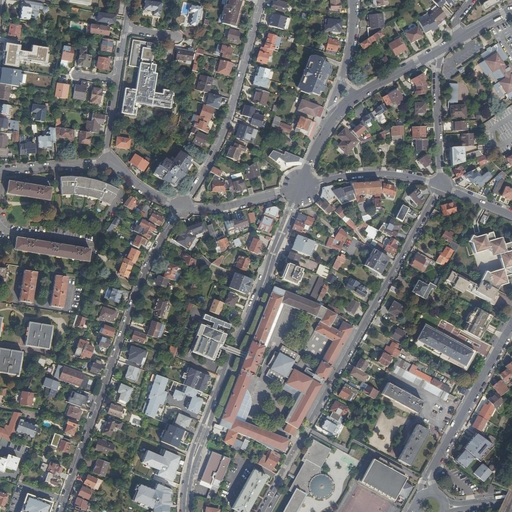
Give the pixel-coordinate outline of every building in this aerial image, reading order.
[(114,0),(112,14),(116,15),(118,15),(120,0),(114,0)] [(163,3),(147,0),(144,0),(143,10),(153,12),(153,15),(161,17),(163,3)] [(231,26),(234,27),(237,15),(236,15),(237,12),(238,12),(241,1),(238,0),(228,0),(227,5),(225,5),(222,15),(224,15),(222,23),(226,25),(231,26)] [(338,0),(330,0),(330,6),(328,6),(328,11),(339,13),(340,8),(340,3),(339,3),(338,0)] [(452,4),(453,3),(450,0),(431,0),(438,7),(439,9),(443,6),(443,5),(445,2),(450,7),(452,4)] [(484,10),(503,0),(487,0),(484,2),(482,6),(484,10)] [(282,4),(273,2),(271,8),(280,11),(282,4)] [(192,13),(190,25),(197,27),(202,7),(190,5),(189,12),(192,13)] [(31,8),(21,6),(19,18),(29,20),(31,8)] [(439,9),(438,7),(428,15),(429,16),(436,26),(440,22),(440,21),(441,20),(445,16),(439,9)] [(286,17),(272,13),(269,25),(283,29),(286,17)] [(369,16),(370,25),(370,28),(367,28),(368,38),(380,30),(383,29),(383,27),(382,14),(369,16)] [(115,24),(122,25),(124,16),(118,15),(116,15),(115,24)] [(424,18),(418,21),(424,32),(431,28),(432,31),(437,28),(436,26),(429,16),(424,19),(424,18)] [(315,32),(329,35),(331,20),(321,19),(320,28),(315,28),(315,32)] [(21,25),(10,24),(9,35),(19,37),(21,25)] [(91,24),(89,33),(108,37),(110,27),(91,24)] [(234,27),(231,26),(227,39),(237,42),(240,32),(239,32),(240,29),(234,27)] [(417,26),(405,33),(410,43),(422,36),(417,26)] [(383,36),(380,30),(368,38),(360,44),(363,49),(370,45),(369,43),(379,37),(380,38),(383,36)] [(273,50),(274,50),(275,45),(274,45),(277,36),(269,34),(266,43),(264,47),(273,50)] [(340,36),(329,35),(329,38),(327,49),(326,52),(335,55),(339,41),(340,36)] [(113,40),(103,38),(101,50),(111,52),(113,40)] [(24,41),(12,39),(10,51),(22,53),(24,41)] [(399,39),(395,41),(388,45),(394,56),(405,50),(399,39)] [(133,40),(130,57),(131,58),(131,61),(129,61),(148,64),(150,49),(149,48),(149,47),(150,47),(151,43),(133,40)] [(230,44),(223,42),(220,52),(223,53),(222,57),(230,59),(233,48),(229,48),(230,44)] [(511,77),(509,72),(505,67),(502,62),(507,58),(503,52),(503,53),(502,50),(498,44),(491,49),(492,49),(489,51),(488,51),(481,55),(485,61),(479,64),(487,76),(492,72),(499,82),(494,86),(501,97),(506,94),(509,98),(511,96),(511,77)] [(68,59),(72,59),(74,48),(63,46),(60,62),(67,63),(68,60),(68,59)] [(86,48),(81,47),(78,65),(89,66),(90,56),(85,55),(86,48)] [(264,47),(261,47),(260,52),(260,51),(257,61),(266,63),(267,61),(269,54),(272,55),(273,50),(264,47)] [(188,51),(178,49),(176,59),(187,61),(186,63),(191,64),(193,50),(189,49),(188,51)] [(26,57),(16,55),(15,61),(6,60),(4,68),(7,69),(16,70),(20,71),(24,71),(24,69),(26,69),(26,68),(41,71),(42,62),(36,61),(37,58),(26,57)] [(298,88),(300,89),(312,57),(310,56),(298,88)] [(311,92),(318,95),(319,90),(320,91),(323,81),(318,79),(319,76),(325,78),(328,69),(327,68),(329,64),(322,62),(323,60),(314,56),(314,58),(312,57),(300,89),(301,89),(301,91),(310,94),(311,92)] [(109,59),(98,57),(97,68),(108,70),(109,59)] [(229,76),(232,63),(221,60),(217,72),(229,76)] [(154,72),(155,65),(148,64),(129,61),(129,66),(139,68),(135,90),(125,88),(121,113),(131,115),(133,103),(151,106),(156,72),(154,72)] [(319,90),(318,95),(321,96),(322,91),(324,92),(332,70),(330,70),(332,66),(329,64),(327,68),(328,69),(325,78),(319,76),(318,79),(323,81),(320,91),(319,90)] [(257,76),(269,79),(270,79),(273,70),(268,69),(259,66),(258,70),(257,76)] [(20,71),(19,77),(18,81),(17,81),(16,86),(29,88),(30,83),(28,82),(30,72),(24,71),(20,71)] [(266,88),(269,79),(257,76),(255,75),(253,84),(266,88)] [(416,75),(405,81),(409,88),(420,82),(416,75)] [(209,93),(211,85),(213,79),(202,76),(198,90),(205,92),(207,93),(209,93)] [(82,81),(81,87),(80,89),(74,88),(73,98),(85,100),(88,82),(82,81)] [(0,91),(9,93),(10,85),(0,83),(0,91)] [(68,85),(57,84),(55,97),(66,98),(68,85)] [(451,108),(451,119),(466,118),(466,106),(456,106),(457,103),(459,103),(458,84),(449,85),(450,97),(450,103),(449,103),(449,107),(451,108)] [(102,89),(93,88),(90,103),(102,105),(104,96),(101,95),(102,89)] [(268,92),(257,89),(253,102),(264,105),(268,92)] [(383,98),(387,105),(394,101),(397,105),(404,101),(397,90),(383,98)] [(9,93),(0,91),(0,99),(8,101),(9,93)] [(221,97),(211,94),(209,93),(208,97),(207,97),(206,97),(205,100),(206,101),(207,101),(206,105),(218,109),(219,106),(220,100),(221,97)] [(320,106),(302,99),(298,110),(315,117),(316,116),(320,118),(324,107),(320,106)] [(372,112),(377,120),(379,122),(385,118),(381,113),(387,109),(384,103),(378,108),(372,112)] [(425,103),(415,103),(416,113),(425,113),(425,103)] [(46,106),(33,104),(32,112),(37,113),(36,121),(44,122),(46,106)] [(0,118),(7,120),(7,119),(10,119),(11,116),(7,116),(7,115),(11,115),(11,110),(9,110),(10,106),(2,105),(1,114),(0,113),(0,118)] [(204,105),(200,116),(210,120),(213,109),(204,105)] [(264,114),(250,110),(249,114),(247,123),(258,126),(259,121),(262,122),(264,114)] [(366,129),(368,132),(370,130),(366,124),(374,119),(375,121),(377,120),(372,112),(366,116),(366,117),(360,121),(361,123),(366,129)] [(104,115),(93,113),(92,113),(89,113),(85,132),(91,133),(97,133),(98,134),(99,124),(103,124),(104,115)] [(209,128),(207,127),(206,127),(207,125),(208,125),(210,120),(200,116),(198,115),(193,127),(199,129),(207,133),(209,128)] [(310,121),(300,117),(299,120),(294,118),(292,121),(298,123),(296,127),(297,127),(306,131),(310,121)] [(7,120),(0,118),(0,127),(6,128),(7,124),(10,125),(10,128),(15,129),(19,129),(18,121),(11,120),(8,120),(7,120)] [(272,126),(288,132),(290,133),(292,127),(281,122),(274,120),(272,126)] [(315,123),(310,121),(306,131),(297,127),(296,131),(310,136),(315,123)] [(466,121),(454,122),(454,131),(466,131),(466,121)] [(358,139),(361,142),(364,140),(359,135),(362,133),(361,132),(366,129),(361,123),(350,132),(356,138),(358,139)] [(249,141),(253,128),(241,124),(239,129),(240,129),(237,137),(249,141)] [(55,127),(41,125),(42,131),(56,133),(55,127)] [(392,145),(403,144),(402,126),(399,126),(391,127),(377,134),(381,141),(386,138),(385,135),(392,131),(392,145)] [(70,140),(75,141),(75,138),(74,130),(73,130),(72,130),(60,128),(55,127),(56,133),(56,136),(65,137),(70,138),(70,140)] [(195,138),(192,142),(197,144),(198,143),(204,146),(208,137),(198,132),(199,129),(193,127),(189,135),(195,138)] [(425,134),(425,127),(424,127),(412,127),(413,140),(416,140),(425,139),(425,134)] [(343,141),(338,146),(347,154),(358,142),(344,129),(338,136),(343,141)] [(80,131),(74,130),(75,138),(79,139),(79,142),(87,144),(90,142),(91,133),(85,132),(80,131)] [(463,147),(473,146),(473,134),(466,134),(462,134),(463,147)] [(0,135),(0,148),(7,149),(8,137),(0,135)] [(25,145),(24,137),(19,137),(20,142),(20,148),(20,155),(26,154),(35,153),(35,145),(31,145),(31,143),(27,144),(27,145),(25,145)] [(117,146),(123,147),(129,148),(130,140),(117,137),(116,146),(117,146)] [(361,142),(361,146),(372,141),(370,137),(369,138),(364,140),(361,142)] [(425,139),(416,140),(416,150),(427,150),(427,148),(429,148),(429,139),(425,139)] [(246,147),(238,144),(236,148),(234,147),(231,145),(226,156),(237,160),(240,152),(243,151),(245,152),(247,147),(246,147)] [(451,148),(452,166),(463,162),(463,147),(451,148)] [(283,151),(276,148),(273,157),(283,160),(282,162),(285,163),(286,163),(298,162),(303,163),(304,159),(283,151)] [(467,155),(468,160),(477,158),(483,156),(479,151),(467,155)] [(157,169),(154,173),(158,175),(159,174),(170,181),(171,180),(173,181),(176,180),(177,178),(179,179),(186,168),(187,168),(190,163),(188,161),(190,158),(188,157),(189,156),(188,156),(188,157),(180,152),(172,163),(165,159),(163,163),(161,162),(157,168),(156,168),(157,169)] [(137,166),(143,171),(144,171),(143,170),(145,167),(147,168),(149,164),(148,163),(151,159),(146,156),(144,160),(143,159),(143,160),(135,155),(131,161),(130,161),(137,166)] [(419,160),(424,168),(428,165),(427,164),(431,162),(426,155),(419,160)] [(483,156),(477,158),(481,166),(486,163),(488,163),(492,162),(489,158),(487,157),(486,155),(484,155),(483,156)] [(260,175),(256,162),(246,168),(247,174),(246,174),(247,179),(260,175)] [(158,175),(154,173),(153,174),(162,180),(163,179),(173,186),(174,186),(176,186),(178,185),(180,182),(184,174),(185,175),(192,164),(190,163),(187,168),(186,168),(179,179),(177,182),(176,183),(175,184),(173,184),(170,181),(159,174),(158,175)] [(481,166),(479,167),(485,179),(492,175),(490,171),(491,171),(490,169),(490,170),(486,163),(481,166)] [(499,174),(502,171),(498,167),(495,164),(492,167),(499,174)] [(215,174),(222,178),(224,175),(222,173),(222,172),(213,167),(210,172),(215,174)] [(453,170),(457,178),(465,174),(462,167),(461,168),(461,167),(453,170)] [(500,190),(500,188),(506,175),(505,174),(502,171),(499,174),(496,177),(500,182),(499,183),(494,193),(498,195),(500,190)] [(207,191),(230,190),(227,181),(222,178),(215,174),(206,188),(207,191)] [(106,203),(110,205),(118,190),(112,187),(102,183),(96,181),(89,179),(82,178),(73,177),(66,177),(60,178),(61,194),(70,194),(80,195),(86,196),(93,198),(98,199),(106,203)] [(233,179),(227,181),(230,190),(230,192),(235,191),(236,191),(236,192),(237,192),(240,191),(241,190),(241,188),(245,187),(242,177),(233,179)] [(375,211),(381,210),(381,207),(380,190),(380,182),(380,179),(376,180),(374,182),(375,182),(357,184),(351,184),(351,186),(355,197),(364,223),(365,223),(366,223),(366,221),(371,219),(369,215),(368,215),(364,202),(365,201),(364,197),(360,199),(358,194),(363,194),(363,195),(366,195),(366,194),(371,193),(371,195),(375,195),(375,211)] [(384,184),(384,180),(380,179),(380,182),(380,190),(382,191),(382,193),(389,194),(394,195),(396,188),(393,187),(393,186),(384,184)] [(49,200),(51,188),(8,181),(6,193),(49,200)] [(353,198),(355,197),(351,186),(349,187),(344,188),(341,189),(340,188),(335,190),(332,185),(328,186),(335,195),(337,198),(337,199),(338,200),(341,197),(347,195),(350,194),(351,197),(353,198)] [(325,201),(325,202),(335,195),(328,186),(323,188),(323,189),(322,192),(322,195),(321,197),(325,201)] [(511,196),(511,189),(505,187),(501,196),(506,198),(505,198),(510,200),(511,196)] [(412,201),(410,202),(415,207),(424,200),(416,190),(409,196),(412,201)] [(132,202),(135,199),(130,196),(124,205),(129,207),(133,210),(136,205),(132,202)] [(332,209),(325,202),(325,201),(323,203),(319,200),(316,203),(327,214),(332,209)] [(442,214),(434,209),(432,213),(436,215),(443,218),(444,216),(456,212),(453,203),(447,205),(447,204),(441,206),(443,213),(442,214)] [(139,215),(143,217),(146,211),(148,208),(145,206),(142,210),(141,210),(139,215)] [(266,209),(264,214),(274,217),(275,216),(276,216),(278,211),(278,210),(277,209),(276,207),(274,207),(266,209)] [(340,207),(335,212),(342,219),(346,214),(340,207)] [(399,219),(402,213),(404,209),(401,207),(400,208),(398,207),(393,217),(398,220),(399,219)] [(153,210),(148,220),(159,226),(163,218),(157,215),(158,213),(153,210)] [(248,225),(245,214),(241,215),(240,210),(228,213),(228,212),(222,214),(228,235),(234,234),(233,230),(248,225)] [(297,217),(296,219),(305,223),(308,216),(299,213),(297,217)] [(274,217),(264,214),(261,221),(258,220),(257,224),(260,225),(258,228),(268,232),(274,217)] [(345,215),(342,219),(354,230),(357,226),(345,215)] [(484,215),(480,222),(485,225),(489,217),(484,215)] [(315,219),(308,216),(305,223),(305,224),(312,227),(315,219)] [(152,231),(153,231),(155,226),(142,219),(139,226),(144,229),(151,232),(152,231)] [(392,220),(385,231),(395,236),(401,226),(392,220)] [(305,224),(296,221),(292,229),(297,230),(296,234),(304,237),(306,232),(302,231),(305,224)] [(181,228),(174,241),(187,249),(195,237),(192,235),(191,233),(194,232),(195,234),(205,231),(202,223),(192,226),(193,228),(191,228),(190,227),(186,228),(184,230),(181,228)] [(108,228),(106,231),(106,232),(105,233),(110,236),(112,232),(111,232),(115,225),(111,224),(108,228)] [(211,224),(207,226),(210,236),(213,243),(214,246),(215,249),(216,251),(216,253),(224,250),(225,248),(224,246),(228,245),(224,235),(216,238),(211,224)] [(367,229),(376,234),(378,231),(369,225),(367,229)] [(347,235),(348,235),(340,227),(338,229),(337,231),(339,232),(338,234),(335,239),(330,237),(328,240),(326,246),(334,249),(340,252),(341,249),(342,247),(347,235)] [(150,233),(151,232),(144,229),(141,235),(149,239),(152,234),(150,233)] [(450,243),(448,247),(453,250),(456,252),(459,245),(452,241),(455,234),(454,233),(453,235),(445,231),(442,238),(450,243)] [(490,248),(490,249),(493,248),(499,252),(499,254),(500,254),(502,258),(502,261),(507,260),(507,258),(508,258),(511,266),(511,250),(511,248),(511,247),(511,245),(511,242),(507,244),(504,244),(504,243),(504,242),(497,239),(496,239),(495,240),(495,239),(493,232),(488,234),(489,235),(486,236),(485,235),(481,236),(476,237),(476,238),(472,236),(470,239),(473,241),(472,243),(475,254),(486,251),(486,250),(490,248)] [(149,241),(137,235),(134,242),(133,242),(131,245),(137,248),(138,245),(139,245),(140,243),(146,246),(149,241)] [(88,261),(90,249),(16,237),(14,249),(88,261)] [(396,244),(398,241),(396,240),(391,238),(385,249),(383,248),(384,247),(383,246),(377,243),(375,247),(378,248),(392,256),(398,245),(396,244)] [(253,239),(249,250),(257,253),(261,242),(253,239)] [(305,243),(295,239),(292,248),(302,252),(305,243)] [(447,262),(453,250),(448,247),(446,247),(443,254),(442,255),(441,254),(436,262),(443,266),(445,262),(447,262)] [(128,260),(126,259),(124,259),(123,263),(131,266),(133,263),(134,263),(139,252),(131,249),(128,256),(129,256),(128,260)] [(389,258),(373,249),(372,252),(372,253),(379,257),(379,258),(385,262),(385,264),(386,263),(389,258)] [(180,263),(196,268),(197,266),(195,266),(197,260),(189,257),(190,256),(184,252),(180,263)] [(300,256),(290,252),(287,260),(297,264),(300,256)] [(379,257),(372,253),(366,263),(367,264),(366,266),(378,273),(380,271),(382,268),(385,264),(385,262),(379,258),(379,257)] [(426,257),(418,253),(411,265),(424,272),(431,259),(429,259),(428,258),(426,257)] [(207,271),(211,263),(209,261),(202,255),(199,261),(196,268),(206,272),(206,273),(206,275),(204,278),(210,280),(212,274),(207,271)] [(340,258),(337,256),(332,268),(338,271),(342,262),(343,263),(344,263),(345,260),(343,259),(345,256),(342,255),(340,258)] [(218,258),(211,263),(218,266),(222,257),(220,256),(218,258)] [(236,267),(245,270),(249,260),(239,256),(237,261),(238,262),(236,267)] [(511,268),(511,266),(508,258),(507,258),(507,260),(502,261),(502,258),(501,259),(504,268),(495,271),(495,272),(498,271),(499,276),(498,276),(498,278),(505,276),(511,274),(511,270),(511,269),(511,268)] [(2,264),(0,263),(0,278),(5,278),(5,274),(8,274),(9,274),(9,270),(8,269),(5,269),(6,268),(2,268),(2,264)] [(131,266),(123,263),(118,274),(121,275),(121,276),(123,277),(124,276),(127,277),(131,266)] [(168,278),(173,280),(176,269),(177,266),(168,263),(163,277),(168,278)] [(288,264),(288,265),(282,278),(282,279),(299,286),(300,282),(298,281),(302,273),(300,272),(302,269),(288,264)] [(325,277),(328,267),(319,265),(316,275),(325,277)] [(36,272),(24,270),(19,301),(31,303),(36,272)] [(466,290),(470,281),(452,271),(447,280),(453,283),(454,282),(455,283),(455,284),(453,287),(463,293),(465,290),(466,290)] [(482,280),(481,281),(496,289),(498,285),(500,286),(507,284),(506,281),(505,281),(505,279),(506,279),(505,276),(498,278),(498,276),(499,276),(498,271),(495,272),(491,273),(490,272),(489,272),(487,272),(482,280)] [(234,273),(228,287),(245,294),(250,279),(236,273),(234,273)] [(55,275),(50,306),(62,308),(67,277),(55,275)] [(165,287),(168,278),(163,277),(158,275),(157,279),(155,278),(153,283),(165,287)] [(326,280),(326,281),(333,285),(335,281),(328,277),(327,279),(326,280)] [(361,284),(355,281),(351,289),(364,296),(366,292),(365,292),(366,289),(360,285),(361,284)] [(418,281),(412,292),(425,299),(431,288),(435,290),(437,286),(430,282),(428,286),(418,281)] [(470,281),(466,290),(487,302),(489,297),(480,291),(482,288),(478,286),(470,281)] [(496,289),(481,281),(478,286),(482,288),(480,291),(489,297),(487,302),(493,305),(498,297),(495,295),(498,290),(496,289)] [(327,286),(324,284),(316,303),(322,307),(324,304),(320,302),(322,297),(323,298),(326,291),(325,290),(327,286)] [(219,426),(237,433),(251,439),(272,450),(273,451),(274,448),(284,452),(288,440),(234,419),(245,390),(251,376),(253,376),(254,375),(253,375),(257,364),(261,366),(264,359),(259,358),(264,347),(263,346),(280,302),(316,316),(315,317),(321,319),(314,331),(333,341),(312,380),(293,370),(291,369),(290,369),(292,366),(295,361),(279,352),(269,369),(285,378),(288,379),(287,381),(285,384),(286,384),(304,394),(288,424),(284,432),(293,436),(297,428),(297,429),(324,380),(331,367),(353,328),(343,322),(338,331),(330,327),(336,315),(322,307),(316,303),(274,286),(272,292),(271,292),(252,342),(251,342),(247,353),(246,355),(244,360),(240,370),(221,419),(219,426)] [(117,302),(121,292),(112,289),(111,293),(111,292),(108,299),(117,302)] [(229,293),(225,303),(233,307),(233,306),(234,307),(236,303),(235,303),(235,302),(237,297),(229,293)] [(169,300),(158,297),(154,310),(156,311),(155,315),(158,316),(158,317),(160,317),(163,317),(165,310),(168,311),(170,306),(167,305),(169,300)] [(217,314),(218,315),(223,303),(214,299),(209,311),(217,314)] [(352,300),(346,310),(353,314),(359,304),(352,300)] [(395,320),(397,317),(402,307),(394,302),(388,312),(392,314),(390,317),(395,320)] [(326,307),(337,313),(339,309),(328,303),(326,307)] [(104,318),(113,321),(117,312),(103,307),(99,319),(103,321),(104,318)] [(471,335),(479,339),(491,316),(481,310),(476,308),(473,312),(471,311),(465,322),(468,324),(464,331),(471,335)] [(78,315),(75,326),(80,328),(84,317),(78,315)] [(204,315),(202,319),(228,329),(230,325),(204,315)] [(160,323),(152,320),(150,325),(149,330),(148,335),(155,337),(156,338),(161,325),(161,324),(160,323)] [(52,326),(29,322),(25,346),(48,349),(52,326)] [(226,335),(200,324),(195,336),(197,336),(191,352),(213,361),(219,345),(221,346),(226,335)] [(424,326),(425,325),(437,332),(442,335),(442,337),(445,338),(444,341),(441,346),(443,347),(446,348),(450,342),(450,341),(454,343),(455,342),(466,348),(467,346),(425,324),(424,326)] [(111,336),(114,328),(105,325),(103,331),(102,331),(101,333),(111,336)] [(473,351),(472,351),(466,348),(455,342),(454,343),(450,341),(450,342),(446,348),(443,347),(441,346),(444,341),(445,338),(442,337),(442,335),(437,332),(425,325),(424,326),(421,333),(417,340),(416,340),(422,344),(422,345),(432,351),(433,349),(448,357),(447,359),(457,364),(458,363),(464,366),(473,351)] [(397,328),(392,338),(399,341),(405,332),(397,328)] [(145,334),(136,331),(134,330),(131,339),(142,343),(143,341),(145,334)] [(102,337),(99,345),(107,348),(110,340),(102,337)] [(472,350),(472,351),(473,351),(464,366),(458,363),(457,364),(447,359),(448,357),(433,349),(432,351),(422,345),(422,344),(416,340),(417,340),(416,339),(414,343),(465,371),(476,352),(472,350)] [(83,349),(92,352),(94,347),(88,345),(89,342),(86,341),(85,342),(84,342),(84,343),(85,344),(83,349)] [(393,342),(387,353),(393,356),(393,355),(397,357),(398,355),(394,353),(398,345),(393,342)] [(168,355),(173,357),(177,348),(171,346),(168,355)] [(282,346),(279,352),(295,361),(298,354),(282,346)] [(132,347),(130,352),(132,352),(131,355),(129,360),(139,363),(141,356),(144,357),(146,352),(132,347)] [(22,352),(0,348),(0,372),(17,375),(17,376),(18,377),(19,375),(22,352)] [(92,352),(83,349),(81,355),(80,354),(79,356),(80,356),(80,357),(83,359),(84,356),(90,358),(92,352)] [(376,354),(373,360),(386,367),(392,357),(383,352),(381,357),(376,354)] [(41,355),(37,364),(44,367),(47,357),(41,355)] [(412,365),(398,358),(397,359),(396,360),(395,364),(394,365),(448,394),(451,389),(416,370),(417,368),(412,365)] [(91,367),(90,371),(98,374),(100,371),(101,371),(101,368),(100,368),(101,366),(101,365),(102,362),(96,360),(95,364),(93,363),(92,365),(90,365),(90,367),(91,367)] [(360,360),(356,368),(363,372),(368,364),(360,360)] [(344,371),(349,374),(353,367),(348,364),(344,371)] [(59,365),(55,377),(80,386),(84,374),(59,365)] [(129,365),(126,373),(130,374),(129,378),(134,380),(138,368),(129,365)] [(391,370),(391,371),(446,401),(448,398),(449,395),(448,394),(394,365),(391,370)] [(363,372),(356,368),(354,367),(350,374),(358,379),(361,373),(366,376),(367,374),(363,372)] [(185,381),(183,385),(197,391),(203,393),(205,389),(206,390),(212,376),(190,368),(188,374),(185,373),(183,378),(186,379),(185,381)] [(285,378),(269,369),(266,376),(282,385),(285,378)] [(511,375),(507,369),(500,374),(506,383),(511,378),(511,375)] [(34,373),(27,392),(30,392),(37,374),(34,373)] [(151,399),(145,414),(149,416),(153,418),(155,418),(160,404),(160,402),(164,403),(167,395),(163,393),(164,391),(168,379),(157,375),(149,398),(151,399)] [(178,383),(183,385),(185,381),(174,377),(174,378),(173,381),(178,383)] [(54,381),(46,378),(43,386),(49,388),(47,392),(49,393),(54,381)] [(508,389),(501,380),(493,386),(500,396),(508,389)] [(54,381),(49,393),(49,395),(49,396),(53,397),(54,398),(59,382),(54,381)] [(176,397),(175,399),(180,401),(181,400),(184,394),(190,397),(186,408),(188,409),(189,411),(195,414),(198,413),(202,403),(200,402),(199,402),(200,398),(198,398),(195,396),(194,397),(192,397),(191,397),(193,394),(195,395),(197,391),(183,385),(178,383),(173,381),(171,388),(175,390),(174,392),(172,396),(176,397)] [(398,389),(395,387),(388,383),(381,394),(402,406),(407,408),(416,413),(419,407),(420,408),(421,406),(420,406),(422,402),(415,398),(412,396),(398,389)] [(120,404),(128,407),(135,393),(130,391),(132,388),(124,385),(122,389),(121,393),(124,394),(120,404)] [(351,390),(343,387),(339,395),(346,399),(351,390)] [(465,396),(468,391),(463,388),(460,394),(465,396)] [(70,390),(67,402),(80,406),(80,403),(84,405),(87,396),(70,390)] [(234,419),(245,423),(250,409),(251,407),(251,404),(251,401),(250,398),(249,394),(247,392),(246,392),(245,390),(234,419)] [(375,400),(379,392),(376,390),(374,393),(373,392),(370,397),(375,400)] [(33,407),(35,395),(35,393),(30,392),(27,392),(23,391),(22,395),(21,395),(20,400),(21,401),(20,405),(33,407)] [(504,401),(496,393),(488,400),(490,403),(491,404),(495,408),(495,409),(504,401)] [(333,411),(330,417),(337,421),(340,415),(343,417),(348,408),(335,401),(331,410),(333,411)] [(119,417),(123,408),(111,404),(107,413),(119,417)] [(490,407),(488,406),(484,405),(478,416),(486,421),(487,421),(495,408),(491,404),(490,407)] [(79,420),(82,411),(77,409),(74,408),(70,406),(67,415),(79,420)] [(179,413),(173,426),(184,431),(186,426),(187,425),(189,426),(192,419),(179,413)] [(486,421),(478,416),(472,427),(481,431),(486,421)] [(78,422),(66,418),(66,420),(67,421),(66,424),(67,424),(64,432),(73,435),(76,427),(77,426),(78,427),(79,424),(78,423),(78,422)] [(122,423),(109,418),(107,421),(103,420),(102,422),(105,423),(104,425),(106,425),(103,433),(110,436),(114,426),(120,429),(122,423)] [(16,432),(20,421),(15,419),(10,432),(15,433),(16,432)] [(21,432),(25,434),(29,423),(24,421),(24,420),(21,419),(20,419),(20,421),(16,432),(21,433),(21,432)] [(325,419),(321,428),(327,431),(332,423),(325,419)] [(34,437),(38,427),(38,425),(34,424),(34,425),(29,423),(25,434),(29,435),(29,436),(34,438),(34,437)] [(177,448),(185,431),(184,431),(173,426),(169,424),(162,442),(177,448)] [(227,433),(226,437),(224,442),(232,445),(237,433),(219,426),(215,424),(214,428),(223,432),(227,433)] [(417,425),(413,432),(411,435),(403,449),(402,452),(398,460),(409,466),(428,431),(417,425)] [(0,436),(2,437),(13,441),(15,433),(10,432),(0,427),(0,436)] [(357,433),(351,429),(347,435),(354,438),(357,433)] [(50,444),(55,446),(60,435),(54,433),(50,444)] [(478,439),(471,435),(465,446),(473,450),(478,439)] [(494,446),(496,439),(490,435),(487,441),(494,446)] [(70,443),(71,440),(63,437),(58,449),(67,452),(70,443)] [(2,438),(0,442),(0,444),(6,447),(9,440),(2,438)] [(107,453),(110,443),(99,439),(95,449),(107,453)] [(246,451),(250,442),(245,440),(241,449),(246,451)] [(334,488),(333,483),(332,480),(328,476),(325,475),(323,474),(320,474),(320,469),(330,449),(313,440),(301,461),(304,462),(289,491),(294,493),(283,511),(296,511),(306,495),(310,493),(311,495),(315,498),(319,499),(321,499),(325,499),(329,497),(331,494),(333,491),(334,488)] [(475,458),(464,449),(455,460),(465,468),(473,459),(474,459),(475,458)] [(163,457),(148,450),(143,463),(159,470),(157,475),(173,482),(181,457),(166,450),(163,457)] [(271,471),(280,455),(277,453),(273,451),(272,450),(267,458),(263,455),(258,464),(269,470),(271,471)] [(486,451),(478,460),(485,466),(493,457),(486,451)] [(212,485),(206,499),(213,501),(230,459),(212,452),(209,452),(208,455),(210,456),(201,480),(212,485)] [(0,458),(0,470),(3,471),(5,466),(14,470),(18,459),(8,455),(7,458),(4,457),(3,459),(0,458)] [(413,486),(406,483),(405,485),(404,484),(404,482),(407,478),(402,476),(404,472),(379,458),(377,462),(373,460),(361,482),(394,501),(398,494),(406,498),(413,486)] [(109,463),(98,459),(94,472),(104,476),(108,465),(109,465),(110,464),(109,463)] [(48,472),(59,476),(60,473),(62,468),(57,466),(58,465),(50,462),(49,465),(43,463),(40,470),(48,472)] [(482,464),(474,473),(483,481),(491,472),(482,464)] [(247,511),(266,477),(253,470),(232,508),(238,511),(247,511)] [(59,476),(48,472),(45,481),(56,485),(57,481),(59,481),(60,477),(59,476)] [(94,484),(97,479),(88,474),(84,483),(93,488),(94,484)] [(155,490),(141,484),(134,500),(154,508),(153,511),(169,511),(170,505),(172,505),(172,501),(170,501),(171,489),(158,483),(155,490)] [(88,499),(92,491),(82,486),(78,494),(88,499)] [(27,494),(20,511),(49,511),(52,503),(27,494)] [(85,511),(88,502),(77,497),(74,505),(81,508),(81,509),(85,511)]
